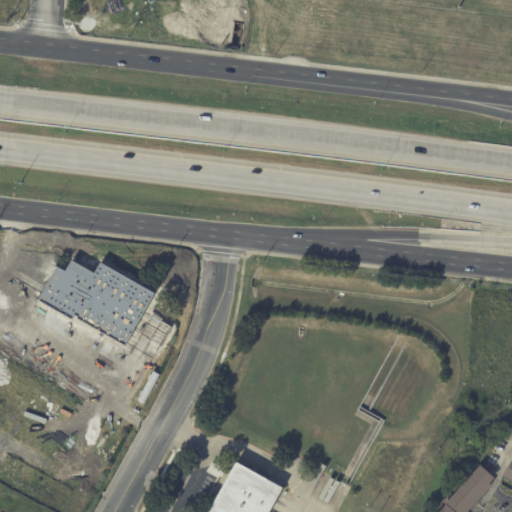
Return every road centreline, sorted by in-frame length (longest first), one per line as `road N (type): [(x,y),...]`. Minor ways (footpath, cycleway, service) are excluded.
road 1 (motorway): [(511,166),(0,102)]
road 2 (motorway): [(0,148),(511,209)]
road 3 (secondary): [(0,209),(511,268)]
road 4 (secondary): [(410,90),(0,43)]
road 5 (residential): [(224,236),(218,306),(198,370),(119,511)]
road 6 (motorway): [(279,241),(418,235),(511,242)]
